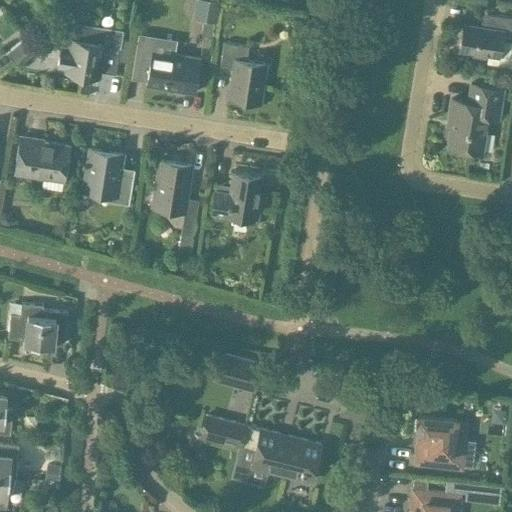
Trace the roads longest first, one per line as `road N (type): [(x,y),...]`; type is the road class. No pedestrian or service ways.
road 1 (residential): [(321,147),(0,96)]
road 2 (residential): [(511,193),(418,179),(408,163),(436,0)]
road 3 (residential): [(190,511),(149,476),(124,407),(0,370)]
